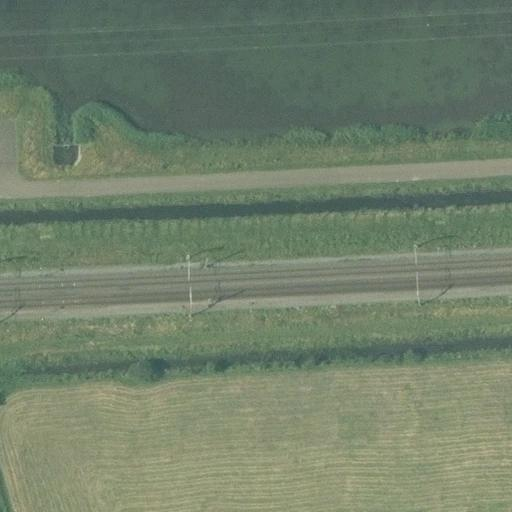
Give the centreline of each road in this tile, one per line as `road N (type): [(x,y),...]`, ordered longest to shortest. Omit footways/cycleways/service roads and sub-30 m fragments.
road 1 (unclassified): [(0,191),(511,167)]
road 2 (motorway): [(511,484),(208,511)]
